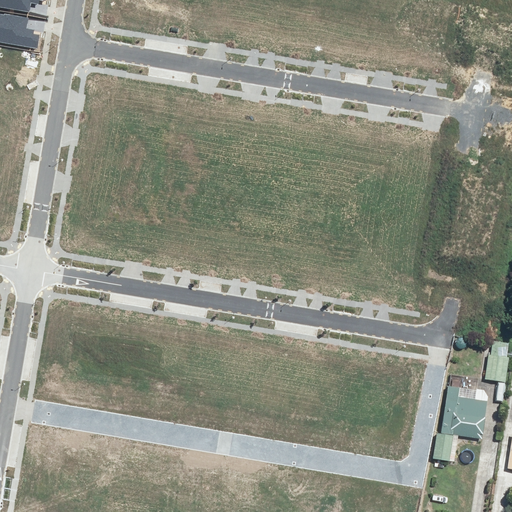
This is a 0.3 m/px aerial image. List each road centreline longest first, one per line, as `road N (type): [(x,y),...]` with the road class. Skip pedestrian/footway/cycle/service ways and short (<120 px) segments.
road 1 (residential): [(8,401),(411,470),(434,339)]
road 2 (residential): [(30,269),(434,339)]
road 3 (residential): [(68,44),(447,109)]
road 4 (residential): [(68,44),(30,269)]
road 5 (residential): [(30,269),(8,401)]
